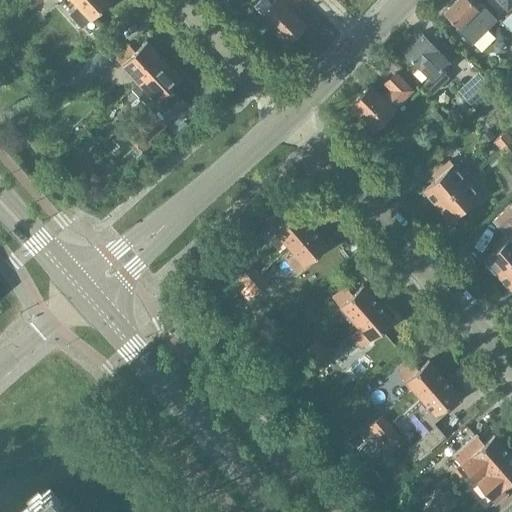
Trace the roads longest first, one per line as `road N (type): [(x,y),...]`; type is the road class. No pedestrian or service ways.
road 1 (residential): [(511,364),(289,113)]
road 2 (tertiary): [(287,511),(101,301)]
road 3 (tertiary): [(89,311),(266,511)]
road 4 (residential): [(289,113),(410,0)]
road 5 (residential): [(289,113),(187,0)]
road 6 (residential): [(187,201),(289,113)]
road 7 (residential): [(101,301),(187,201)]
road 8 (residential): [(187,201),(78,275)]
